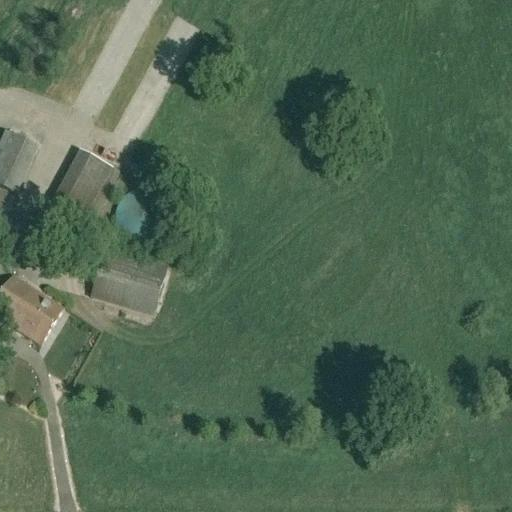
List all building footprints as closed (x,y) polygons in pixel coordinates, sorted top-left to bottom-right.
[(125,43),(110,65),(126,75),(141,53),(125,43)] [(0,159),(0,236),(11,212),(14,197),(16,199),(28,170),(38,150),(11,137),(0,159)] [(87,152),(51,214),(79,231),(116,169),(87,152)] [(118,236),(121,241),(130,247),(135,249),(141,249),(146,249),(152,248),(157,246),(160,244),(165,241),(171,231),(171,226),(172,217),(170,209),(166,202),(159,196),(152,192),(146,191),(139,191),(132,193),(127,196),(122,199),(118,204),(115,210),(114,215),(114,222),(114,227),(118,236)] [(67,230),(36,211),(17,243),(50,262),(67,230)] [(168,268),(106,250),(91,299),(154,318),(168,268)] [(0,321),(44,346),(65,310),(11,279),(0,298),(0,321)]
